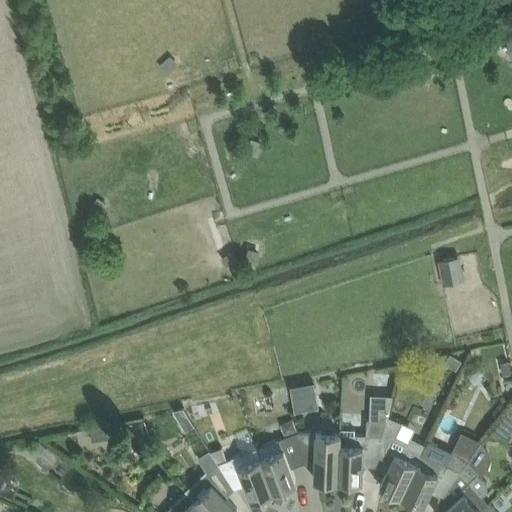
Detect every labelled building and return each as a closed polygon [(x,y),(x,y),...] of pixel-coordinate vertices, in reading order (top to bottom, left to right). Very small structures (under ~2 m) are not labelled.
[(506,40),(499,42),(502,51),(509,49),(506,40)] [(170,55),(160,64),(167,72),(177,64),(170,55)] [(428,61),(417,64),(421,77),(432,74),(428,61)] [(251,138),(247,152),(258,156),(263,141),(251,138)] [(96,198),(90,208),(99,214),(106,203),(96,198)] [(431,248),(408,253),(411,264),(433,259),(431,248)] [(248,250),(244,262),(256,266),(259,254),(248,250)] [(232,251),(223,258),(231,269),(240,263),(232,251)] [(439,260),(439,263),(443,284),(465,279),(460,255),(439,260)] [(448,355),(445,361),(456,367),(461,358),(455,354),(451,351),(448,355)] [(509,359),(502,361),(504,373),(511,372),(509,359)] [(314,381),(291,385),(291,386),(294,399),(317,395),(315,382),(314,381)] [(511,402),(500,419),(511,427),(511,402)] [(383,434),(383,435),(377,461),(389,466),(380,485),(385,487),(388,496),(397,493),(402,495),(426,443),(398,430),(403,421),(388,414),(387,418),(383,434)] [(364,460),(377,461),(383,435),(383,434),(387,418),(367,417),(366,434),(355,433),(355,428),(340,428),(340,433),(339,480),(344,480),(350,487),(356,481),(363,481),(364,460)] [(293,418),(280,423),(284,434),(297,429),(293,418)] [(144,420),(136,423),(141,439),(149,436),(144,420)] [(90,427),(92,439),(116,435),(114,423),(90,427)] [(262,457),(262,456),(275,491),(280,489),(288,492),(292,484),(297,482),(290,463),(303,458),(298,432),(281,439),(280,438),(258,446),(262,457)] [(339,480),(340,433),(317,433),(298,432),(303,458),(316,458),(315,479),(320,479),(327,486),(334,480),(339,480)] [(426,443),(402,495),(408,498),(410,506),(419,503),(424,505),(433,487),(445,492),(468,461),(467,460),(470,455),(429,437),(426,443)] [(38,439),(29,450),(49,467),(59,456),(38,439)] [(211,451),(219,462),(227,459),(222,446),(211,451)] [(269,493),(275,491),(262,456),(262,457),(258,446),(231,457),(232,457),(227,459),(219,462),(233,484),(245,480),(253,499),(258,497),(267,500),(269,493)] [(487,481),(468,461),(445,492),(454,502),(442,511),(477,511),(489,502),(483,494),(486,489),(487,481)] [(223,493),(233,484),(219,462),(188,490),(195,498),(195,499),(207,511),(233,511),(237,508),(223,493)] [(188,490),(165,511),(207,511),(195,499),(195,498),(188,490)] [(5,501),(0,510),(0,511),(14,511),(17,507),(5,501)] [(498,511),(489,502),(477,511),(498,511)]
